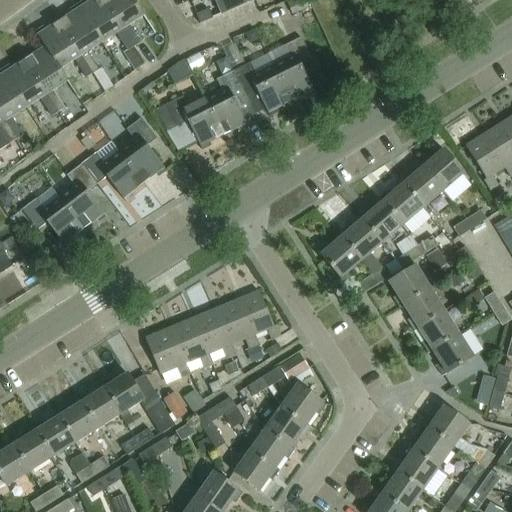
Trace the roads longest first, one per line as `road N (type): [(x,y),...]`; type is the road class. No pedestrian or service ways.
road 1 (residential): [(291,511),(363,412),(237,204)]
road 2 (residential): [(237,204),(511,32)]
road 3 (residential): [(0,357),(237,204)]
